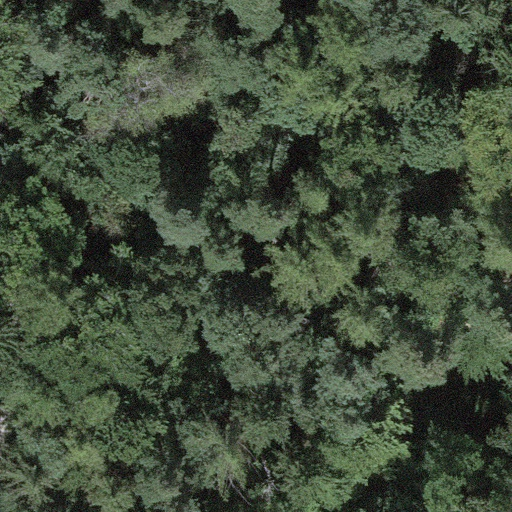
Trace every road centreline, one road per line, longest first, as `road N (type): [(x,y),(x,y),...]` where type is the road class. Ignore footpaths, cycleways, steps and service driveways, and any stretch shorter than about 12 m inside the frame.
road 1 (track): [(237,511),(443,350),(511,265)]
road 2 (track): [(0,51),(10,159),(0,387)]
